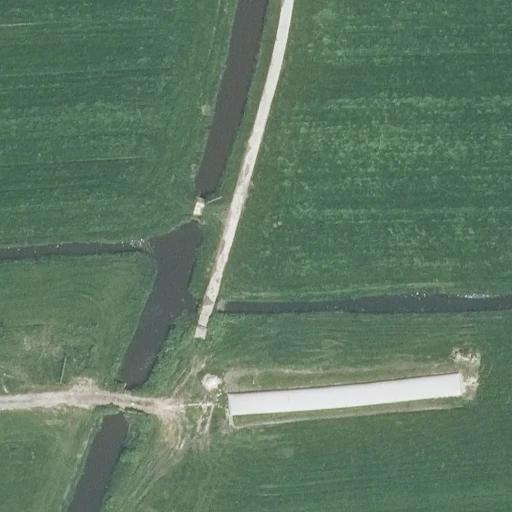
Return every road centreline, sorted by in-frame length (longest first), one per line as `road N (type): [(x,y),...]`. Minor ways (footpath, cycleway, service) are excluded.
road 1 (track): [(287,0),(198,337)]
road 2 (track): [(0,404),(80,398),(175,407),(198,337)]
